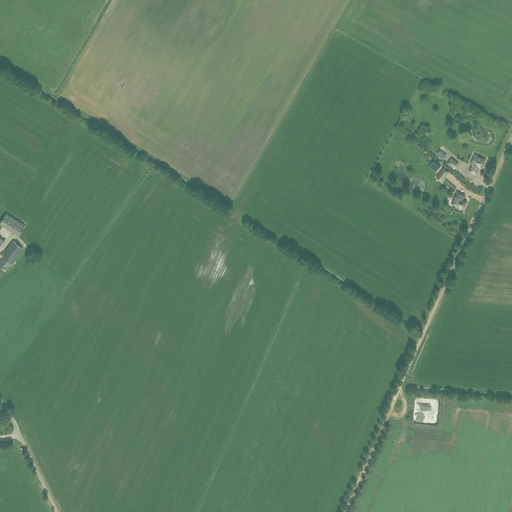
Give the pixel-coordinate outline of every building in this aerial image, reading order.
[(479,167),(481,168),(485,159),(475,155),(471,163),(472,164),(469,171),(476,174),(479,167)] [(454,169),(458,164),(452,159),(447,164),(454,169)] [(441,166),(434,160),(428,167),(436,172),(441,166)] [(441,181),(449,172),(444,168),(436,177),(441,181)] [(463,208),(466,202),(462,200),(464,195),(461,194),(461,193),(457,192),(452,204),(457,206),(463,208)] [(6,213),(0,222),(0,223),(18,235),(25,225),(6,213)] [(0,266),(5,271),(23,248),(13,240),(3,253),(5,254),(0,261),(0,266)]
